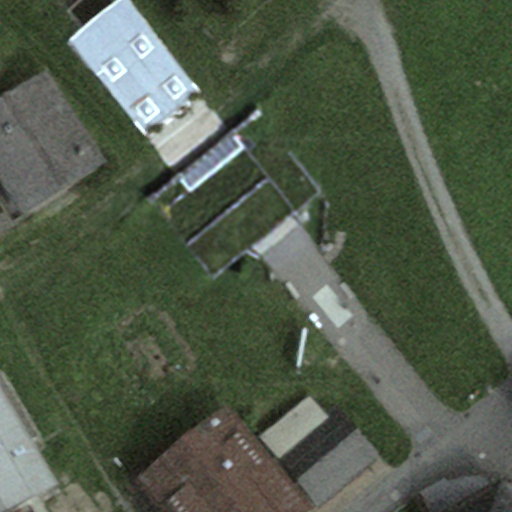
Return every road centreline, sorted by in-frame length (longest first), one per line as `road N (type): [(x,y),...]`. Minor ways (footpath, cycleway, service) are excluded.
road 1 (track): [(492,355),(457,409),(280,48),(355,0)]
road 2 (residential): [(511,321),(438,201),(378,40),(372,0)]
